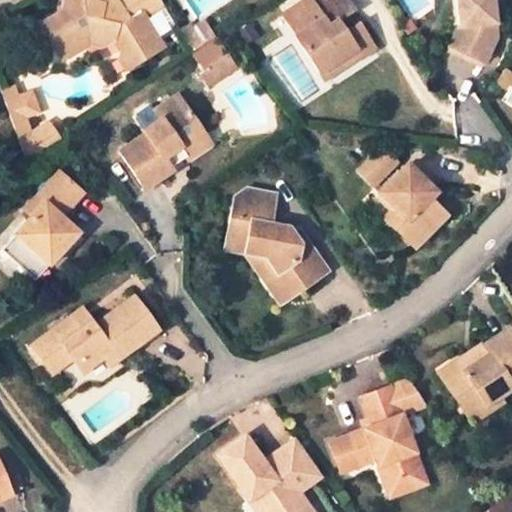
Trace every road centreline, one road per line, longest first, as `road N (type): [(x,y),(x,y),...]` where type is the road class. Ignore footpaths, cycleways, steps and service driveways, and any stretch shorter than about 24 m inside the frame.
road 1 (residential): [(511,208),(429,298),(377,330),(236,384),(178,423),(120,478),(104,511)]
road 2 (track): [(97,511),(0,390)]
